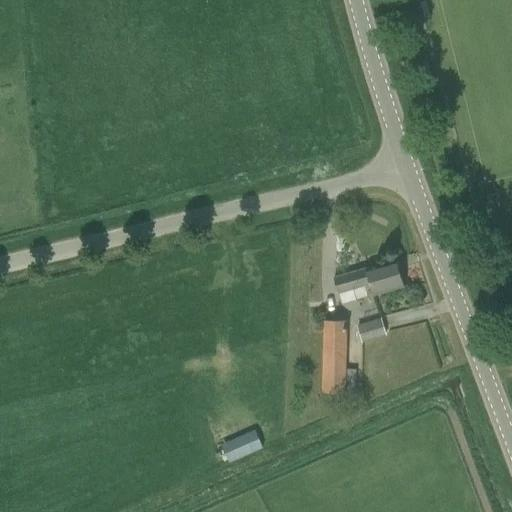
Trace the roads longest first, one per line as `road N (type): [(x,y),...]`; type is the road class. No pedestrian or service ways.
road 1 (unclassified): [(0,270),(403,178)]
road 2 (tertiary): [(511,450),(403,178)]
road 3 (tertiary): [(403,178),(366,76),(352,0)]
